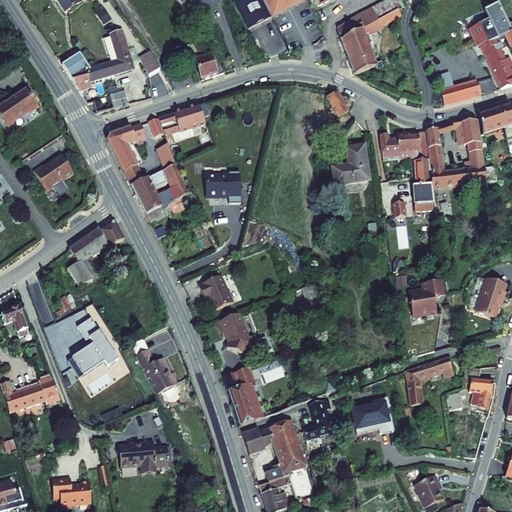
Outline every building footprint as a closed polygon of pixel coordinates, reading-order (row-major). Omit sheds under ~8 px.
[(52,0),(60,12),(63,10),(56,0),(52,0)] [(56,0),(63,10),(76,2),(75,1),(76,0),(56,0)] [(189,2),(195,13),(218,0),(178,0),(182,6),(189,2)] [(261,0),(270,15),(282,9),(278,3),(283,0),(292,0),(294,3),(300,0),(261,0)] [(283,0),(278,3),(282,9),(294,3),(292,0),(283,0)] [(400,0),(385,0),(383,1),(389,15),(401,8),(404,7),(400,0)] [(383,1),(371,8),(377,21),(389,15),(383,1)] [(476,45),(479,43),(500,88),(511,83),(511,64),(508,56),(505,58),(501,60),(494,45),(488,31),(508,22),(498,1),(486,8),(490,17),(468,27),(476,45)] [(342,40),(352,77),(376,69),(366,36),(384,31),(384,29),(399,21),(398,19),(403,13),(401,8),(389,15),(377,21),(358,31),(342,40)] [(358,31),(377,21),(371,8),(352,18),(358,31)] [(342,40),(358,31),(352,18),(349,20),(349,21),(338,28),(342,40)] [(194,60),(200,78),(224,70),(203,39),(201,39),(196,28),(187,32),(193,43),(186,46),(191,61),(194,60)] [(114,59),(92,66),(96,78),(129,67),(128,62),(125,52),(116,29),(105,34),(106,36),(99,39),(105,59),(113,56),(114,59)] [(494,45),(501,60),(505,58),(499,43),(494,45)] [(62,54),(66,59),(76,52),(72,46),(62,54)] [(131,50),(125,52),(128,62),(135,60),(131,50)] [(59,64),(80,96),(92,93),(89,84),(91,83),(90,80),(96,78),(92,66),(91,67),(88,68),(76,52),(66,59),(59,64)] [(137,59),(146,75),(158,69),(148,52),(137,59)] [(438,92),(442,106),(481,95),(477,80),(438,92)] [(336,86),(326,90),(335,112),(344,108),(336,86)] [(123,88),(108,92),(113,107),(127,103),(123,88)] [(91,101),(94,112),(113,107),(108,92),(107,89),(92,93),(80,96),(85,102),(91,101)] [(27,91),(0,106),(0,115),(8,128),(39,108),(27,91)] [(198,104),(155,117),(161,132),(166,144),(167,147),(175,145),(174,142),(194,134),(192,128),(201,125),(205,136),(210,135),(198,104)] [(478,116),(483,133),(504,126),(506,135),(501,136),(503,144),(508,143),(510,150),(511,149),(511,116),(508,104),(503,106),(506,116),(492,121),(489,111),(478,115),(478,116)] [(506,116),(503,106),(489,111),(492,121),(506,116)] [(464,168),(442,171),(439,135),(444,134),(444,130),(443,125),(425,130),(430,188),(455,185),(456,192),(468,190),(467,183),(485,181),(483,165),(481,145),(479,134),(483,133),(478,116),(452,123),(454,128),(454,131),(461,129),(464,144),(467,143),(469,154),(464,168)] [(155,117),(147,120),(153,135),(161,132),(155,117)] [(452,122),(443,125),(444,130),(454,128),(452,123),(452,122)] [(108,134),(104,139),(128,185),(141,178),(122,144),(143,136),(139,123),(108,134)] [(161,132),(153,135),(158,147),(166,144),(161,132)] [(395,134),(396,139),(397,153),(400,153),(400,150),(403,150),(404,156),(410,156),(412,149),(420,148),(418,132),(395,134)] [(386,133),(379,134),(381,155),(397,153),(396,139),(387,140),(386,133)] [(174,162),(167,147),(166,144),(158,147),(154,148),(161,168),(163,168),(174,162)] [(362,144),(345,146),(347,163),(330,165),(333,183),(368,178),(362,144)] [(27,154),(23,148),(17,152),(21,158),(27,154)] [(42,167),(33,172),(46,192),(53,187),(60,198),(68,192),(62,183),(73,176),(61,157),(43,169),(42,167)] [(426,157),(415,158),(416,184),(410,184),(412,211),(429,209),(426,157)] [(187,191),(174,162),(163,168),(167,177),(171,186),(153,195),(149,186),(149,184),(131,193),(147,223),(167,214),(164,208),(168,201),(187,191)] [(491,164),(483,165),(485,181),(493,179),(491,164)] [(163,168),(161,168),(145,177),(149,184),(149,185),(167,177),(163,168)] [(239,200),(238,170),(227,170),(227,172),(203,174),(204,196),(217,195),(218,194),(224,194),(224,195),(227,195),(227,201),(239,200)] [(149,184),(145,177),(141,178),(128,185),(131,193),(149,184)] [(401,201),(391,202),(392,216),(402,216),(401,201)] [(92,258),(124,240),(116,224),(111,223),(79,244),(89,259),(90,261),(92,260),(92,258)] [(163,224),(150,230),(154,238),(167,232),(163,224)] [(89,259),(79,244),(69,251),(78,264),(80,263),(88,275),(96,269),(90,261),(89,259)] [(79,289),(92,281),(88,275),(80,263),(78,264),(68,271),(79,289)] [(88,275),(92,281),(99,277),(97,275),(99,274),(98,273),(98,272),(96,269),(88,275)] [(216,275),(193,285),(200,300),(203,298),(208,311),(228,302),(216,275)] [(511,287),(484,278),(472,312),(500,322),(506,304),(508,305),(511,296),(509,295),(511,287)] [(435,318),(445,316),(442,300),(453,298),(451,282),(431,285),(432,292),(416,295),(420,318),(435,316),(435,318)] [(19,338),(29,335),(13,292),(0,299),(0,302),(4,314),(1,315),(4,325),(13,322),(19,338)] [(67,299),(66,298),(56,304),(60,311),(70,305),(67,299)] [(76,308),(73,303),(70,305),(60,311),(56,313),(59,318),(76,308)] [(234,313),(213,321),(218,334),(220,334),(223,342),(221,346),(222,348),(240,356),(246,343),(234,313)] [(120,361),(91,317),(78,326),(92,347),(68,362),(80,379),(105,362),(109,368),(120,361)] [(167,369),(162,359),(155,363),(148,350),(136,356),(156,396),(158,395),(165,409),(167,408),(161,393),(177,385),(172,375),(169,376),(166,370),(167,369)] [(456,359),(413,373),(417,407),(429,406),(426,381),(449,374),(451,381),(461,378),(456,359)] [(243,367),(219,376),(235,426),(261,416),(243,367)] [(324,370),(316,373),(319,381),(315,383),(319,395),(331,391),(329,388),(324,370)] [(484,374),(469,376),(468,381),(474,382),(472,394),(477,395),(476,408),(480,409),(480,411),(489,413),(496,385),(483,382),(484,374)] [(59,402),(51,379),(38,383),(40,387),(14,395),(10,385),(1,388),(10,414),(45,403),(46,406),(59,402)] [(462,384),(453,388),(454,390),(450,392),(452,396),(465,391),(462,384)] [(468,398),(465,391),(452,396),(446,399),(448,413),(462,411),(461,400),(468,398)] [(306,404),(312,426),(298,431),(303,444),(311,442),(310,438),(340,432),(337,418),(331,420),(329,413),(327,413),(323,399),(306,404)] [(385,410),(389,409),(387,399),(372,402),(373,408),(350,413),(356,438),(377,433),(378,436),(394,433),(390,416),(387,417),(385,410)] [(253,428),(237,435),(244,454),(260,449),(258,444),(269,441),(276,462),(265,465),(269,479),(284,474),(304,467),(286,420),(254,431),(253,428)] [(15,449),(13,441),(4,444),(6,452),(15,449)] [(140,468),(141,476),(155,475),(155,470),(168,469),(167,449),(154,450),(153,445),(146,446),(147,447),(140,447),(140,446),(118,448),(120,467),(129,466),(129,469),(140,468)] [(432,473),(411,484),(423,507),(440,498),(435,487),(432,481),(435,480),(432,473)] [(286,479),(284,474),(269,479),(254,484),(263,511),(266,511),(286,502),(282,489),(274,491),(272,485),(277,484),(276,482),(286,479)] [(90,506),(89,483),(79,484),(80,486),(74,486),(75,488),(71,489),(70,479),(52,481),(53,501),(60,500),(61,511),(69,510),(69,508),(90,506)] [(218,491),(215,481),(207,483),(210,493),(218,491)] [(0,508),(17,504),(11,483),(0,486),(0,508)] [(455,511),(459,499),(439,511),(455,511)]
